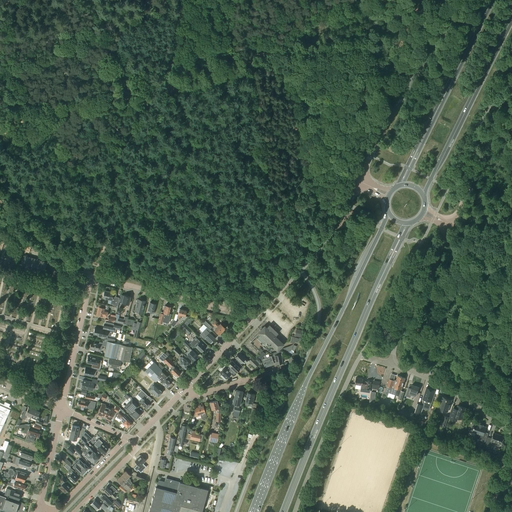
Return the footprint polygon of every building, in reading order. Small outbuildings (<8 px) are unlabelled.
[(23,255),(20,268),(43,275),(46,262),(23,255)] [(104,294),(103,298),(111,299),(110,304),(113,304),(113,305),(117,306),(118,299),(115,299),(116,293),(113,293),(113,292),(104,291),(103,292),(103,293),(104,294)] [(121,295),(119,302),(122,303),(126,304),(125,307),(127,307),(128,305),(130,297),(124,295),(121,295)] [(137,299),(134,311),(142,313),(145,301),(144,300),(143,299),(140,298),(139,298),(139,299),(137,299)] [(150,302),(148,311),(150,312),(150,313),(153,314),(156,304),(155,304),(155,303),(153,303),(150,302)] [(97,311),(96,316),(105,318),(106,315),(108,305),(100,303),(99,307),(98,311),(97,311)] [(159,319),(158,323),(162,324),(163,321),(169,323),(171,314),(169,314),(171,307),(165,305),(163,313),(165,313),(164,314),(160,313),(159,319)] [(178,315),(177,318),(180,319),(181,315),(185,316),(186,311),(179,309),(178,315)] [(214,326),(212,328),(219,334),(225,328),(220,324),(219,325),(217,323),(218,323),(215,320),(212,324),(214,326)] [(205,321),(203,323),(210,330),(212,327),(205,321)] [(120,325),(105,322),(105,325),(104,324),(103,328),(115,331),(115,329),(119,329),(120,325)] [(184,322),(180,326),(188,334),(191,330),(184,322)] [(259,333),(249,343),(259,352),(264,347),(270,352),(274,348),(277,351),(283,344),(274,336),(277,333),(269,325),(266,328),(264,327),(258,333),(259,333)] [(211,331),(207,327),(199,335),(204,339),(205,338),(210,343),(215,338),(210,333),(211,331)] [(103,330),(103,329),(95,328),(95,329),(94,329),(94,331),(93,334),(98,335),(98,336),(101,337),(105,337),(105,335),(106,335),(107,330),(103,330)] [(292,335),(292,336),(298,338),(296,337),(296,336),(300,337),(302,330),(296,329),(294,336),(292,335)] [(292,336),(290,342),(294,343),(295,341),(307,345),(307,343),(306,342),(307,340),(298,338),(292,336)] [(195,337),(190,343),(194,348),(195,347),(201,352),(201,351),(202,351),(203,350),(203,349),(206,347),(195,337)] [(91,342),(90,349),(98,350),(101,350),(102,346),(106,347),(104,356),(115,358),(115,359),(129,362),(132,347),(119,344),(103,341),(103,343),(99,342),(99,344),(91,342)] [(284,350),(282,351),(284,354),(284,355),(285,357),(287,356),(288,357),(289,356),(292,356),(295,353),(293,351),(296,346),(293,345),(293,344),(282,348),(284,349),(284,350)] [(190,348),(185,353),(193,361),(194,360),(194,361),(196,359),(195,359),(198,356),(190,348)] [(282,351),(273,353),(274,355),(274,356),(276,364),(282,363),(280,354),(283,354),(282,351)] [(163,353),(158,358),(162,362),(163,361),(172,370),(171,371),(172,371),(171,372),(173,375),(174,374),(177,376),(179,376),(180,375),(179,373),(180,373),(174,367),(172,365),(174,363),(163,353)] [(235,357),(240,363),(243,360),(245,362),(248,360),(243,356),(242,356),(239,353),(237,355),(235,356),(235,357)] [(88,356),(87,363),(92,364),(91,367),(99,369),(101,361),(98,360),(98,358),(88,356)] [(181,361),(178,363),(184,369),(185,368),(186,368),(187,367),(187,366),(189,364),(183,358),(183,359),(182,357),(179,360),(181,361)] [(270,357),(262,359),(264,366),(269,364),(269,365),(273,364),(270,357)] [(109,358),(107,367),(122,370),(124,362),(109,358)] [(252,358),(248,361),(255,367),(258,364),(254,360),(252,358)] [(229,364),(228,365),(228,366),(235,372),(240,368),(241,369),(243,367),(238,362),(236,364),(233,362),(232,360),(231,361),(228,363),(229,364)] [(154,362),(145,371),(155,382),(160,377),(162,380),(160,382),(166,388),(167,387),(168,387),(169,386),(169,385),(171,383),(166,378),(168,376),(154,362)] [(224,367),(219,372),(220,373),(220,374),(220,376),(224,380),(226,378),(226,377),(230,374),(230,373),(233,376),(236,373),(235,372),(228,366),(226,369),(224,367)] [(85,368),(84,374),(95,377),(96,371),(99,372),(100,369),(92,367),(91,370),(85,368)] [(146,376),(143,379),(151,387),(151,386),(152,387),(149,390),(151,392),(152,391),(157,397),(158,396),(159,396),(160,395),(160,394),(162,392),(146,376)] [(386,386),(384,394),(387,395),(388,393),(395,395),(401,377),(397,376),(395,381),(389,379),(386,386)] [(401,377),(395,395),(399,396),(398,399),(401,400),(404,392),(401,391),(405,378),(401,377)] [(356,378),(355,384),(356,384),(361,385),(361,389),(360,391),(369,392),(370,389),(371,382),(365,381),(363,381),(363,379),(356,378)] [(81,383),(80,386),(80,387),(81,387),(81,388),(92,390),(94,383),(97,384),(97,380),(92,379),(92,382),(83,380),(82,383),(81,383)] [(417,392),(419,387),(412,385),(410,389),(408,388),(408,389),(406,396),(410,397),(411,394),(416,396),(417,392)] [(432,402),(435,391),(426,388),(422,399),(424,399),(423,403),(424,403),(423,404),(430,406),(431,402),(432,402)] [(142,390),(137,395),(141,399),(139,401),(146,408),(147,407),(147,408),(150,406),(149,405),(151,403),(146,398),(148,396),(142,390)] [(235,390),(233,404),(235,404),(234,407),(233,414),(240,415),(241,412),(239,412),(240,408),(239,408),(242,391),(235,390)] [(247,392),(244,405),(248,405),(247,407),(252,408),(250,415),(254,416),(255,409),(256,404),(252,403),(254,394),(247,392)] [(442,396),(438,408),(445,411),(446,409),(448,410),(451,402),(449,401),(449,399),(442,396)] [(0,431),(11,407),(9,406),(10,404),(5,402),(4,404),(0,402),(0,399),(0,400),(0,399),(0,431)] [(132,399),(124,407),(129,413),(135,419),(136,419),(137,419),(138,417),(138,416),(141,413),(136,408),(139,405),(132,399)] [(78,402),(77,405),(78,405),(78,406),(86,408),(86,407),(89,408),(94,410),(95,402),(90,401),(90,402),(87,402),(79,400),(78,402)] [(216,400),(209,402),(212,413),(212,411),(216,410),(215,421),(220,421),(221,409),(219,409),(218,408),(218,407),(216,400)] [(102,403),(97,415),(103,417),(108,407),(105,406),(105,405),(102,403)] [(194,412),(194,413),(195,416),(196,417),(200,415),(201,419),(206,417),(202,404),(199,405),(199,407),(194,408),(195,412),(194,412)] [(420,414),(423,405),(418,404),(415,412),(420,414)] [(452,413),(450,419),(456,421),(457,417),(462,419),(462,418),(463,418),(465,414),(464,414),(466,408),(458,405),(457,409),(453,408),(452,413)] [(24,410),(21,418),(24,419),(27,415),(31,417),(34,409),(28,407),(26,411),(24,410)] [(108,407),(103,417),(110,420),(114,411),(115,409),(112,408),(111,408),(108,407)] [(117,413),(116,414),(121,419),(120,421),(122,423),(121,423),(127,428),(129,426),(130,426),(131,425),(131,424),(132,424),(124,416),(124,417),(122,414),(124,412),(119,407),(117,413)] [(34,409),(31,417),(36,419),(35,423),(41,426),(43,423),(39,421),(40,418),(38,417),(40,412),(34,409)] [(399,409),(397,414),(412,419),(414,413),(408,411),(408,413),(399,409)] [(472,427),(470,431),(478,434),(476,438),(485,441),(488,433),(484,432),(486,427),(483,426),(483,425),(479,424),(479,425),(475,423),(473,428),(472,427)] [(15,426),(13,429),(16,430),(18,427),(21,428),(23,429),(23,431),(22,432),(27,434),(26,437),(30,439),(34,440),(35,437),(38,438),(40,432),(29,429),(30,426),(23,424),(22,424),(18,425),(15,426)] [(72,425),(70,431),(82,434),(84,431),(81,429),(81,430),(78,430),(79,427),(72,425)] [(181,425),(178,436),(180,436),(179,442),(183,443),(186,444),(187,440),(184,439),(185,432),(186,428),(187,426),(181,425)] [(187,433),(185,438),(202,442),(203,435),(200,434),(200,435),(197,434),(198,432),(192,430),(191,431),(190,430),(189,434),(187,433)] [(70,431),(69,438),(76,440),(77,437),(81,438),(82,436),(82,434),(70,431)] [(84,431),(82,434),(82,436),(83,437),(86,441),(88,442),(92,438),(84,431)] [(211,432),(209,441),(217,443),(219,434),(211,432)] [(488,437),(485,445),(489,446),(491,441),(501,444),(504,437),(493,433),(492,438),(488,437)] [(168,449),(167,453),(172,455),(175,438),(170,437),(167,449),(168,449)] [(0,450),(5,452),(9,442),(4,440),(2,446),(1,446),(0,447),(0,450)] [(98,443),(96,446),(97,448),(100,451),(100,450),(103,453),(107,449),(108,448),(105,445),(104,446),(99,441),(98,443)] [(85,445),(82,447),(96,460),(99,457),(91,449),(90,450),(85,445)] [(70,446),(66,450),(71,454),(75,451),(70,446)] [(85,455),(93,464),(96,460),(82,447),(81,449),(80,448),(77,451),(81,455),(83,452),(85,454),(85,455)] [(9,454),(5,452),(0,450),(0,460),(2,455),(8,457),(9,454)] [(19,450),(17,455),(20,456),(31,460),(33,455),(22,451),(19,450)] [(137,464),(133,468),(136,471),(138,470),(140,472),(146,467),(143,464),(146,460),(144,459),(145,458),(143,456),(142,456),(140,455),(140,456),(139,455),(136,457),(137,458),(134,461),(137,464)] [(17,457),(14,464),(28,468),(30,463),(22,460),(22,461),(20,460),(20,458),(17,457)] [(77,458),(74,461),(76,463),(85,472),(89,468),(84,463),(83,463),(79,459),(78,460),(77,458)] [(66,463),(64,466),(68,470),(67,470),(70,472),(72,469),(70,467),(69,467),(68,466),(66,463)] [(76,463),(72,466),(82,475),(85,472),(76,463)] [(5,471),(3,476),(23,482),(26,474),(18,471),(16,470),(15,471),(13,471),(13,469),(9,468),(8,472),(5,471)] [(125,471),(121,475),(130,484),(132,482),(129,480),(130,479),(128,477),(130,475),(125,471)] [(72,472),(67,477),(73,483),(74,482),(74,483),(76,481),(78,479),(75,476),(75,475),(72,472)] [(121,475),(116,479),(121,484),(122,483),(129,490),(133,487),(130,484),(121,475)] [(63,483),(59,486),(60,487),(60,488),(61,490),(62,490),(65,493),(70,488),(65,483),(67,481),(63,477),(60,480),(63,483)] [(200,511),(201,510),(202,510),(208,489),(200,487),(200,488),(197,487),(197,486),(179,481),(178,485),(157,479),(153,494),(154,494),(153,497),(148,511),(200,511)] [(8,482),(7,484),(23,490),(24,489),(25,489),(26,487),(25,486),(25,485),(15,482),(14,484),(8,482)] [(107,486),(103,490),(108,496),(110,494),(113,498),(116,495),(107,486)] [(7,488),(4,496),(18,501),(21,494),(7,488)] [(0,507),(5,509),(6,508),(8,509),(16,511),(19,504),(11,501),(11,500),(9,499),(9,500),(5,499),(6,497),(0,494),(0,507)] [(101,497),(100,498),(104,502),(102,504),(107,508),(111,511),(113,508),(110,506),(111,505),(110,504),(111,502),(103,494),(103,495),(102,495),(101,495),(100,496),(100,497),(101,497)] [(94,499),(90,504),(96,510),(100,506),(106,511),(111,511),(112,511),(111,511),(107,508),(102,504),(100,505),(94,499)] [(115,500),(113,503),(118,508),(121,505),(115,500)]
